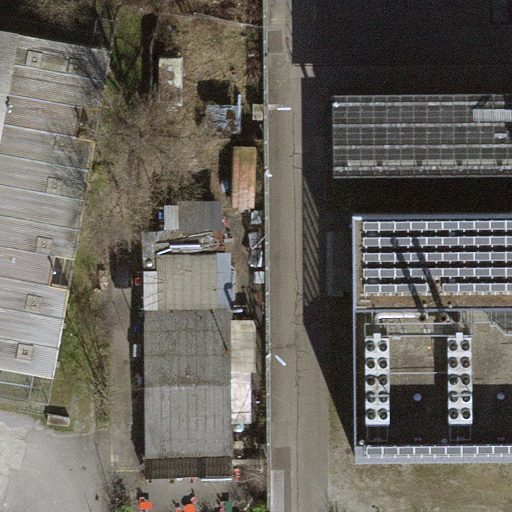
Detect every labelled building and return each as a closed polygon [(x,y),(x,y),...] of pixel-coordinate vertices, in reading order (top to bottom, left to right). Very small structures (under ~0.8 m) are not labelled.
[(0,181),(77,195),(88,137),(67,133),(73,103),(93,107),(103,48),(0,29),(0,181)] [(511,101),(340,102),(340,162),(511,160),(511,101)] [(66,255),(77,195),(0,181),(0,365),(45,374),(61,285),(41,282),(46,252),(66,255)] [(511,210),(345,212),(347,458),(511,456),(511,210)] [(205,251),(148,252),(149,308),(136,308),(138,460),(224,459),(222,308),(205,308),(205,251)]
